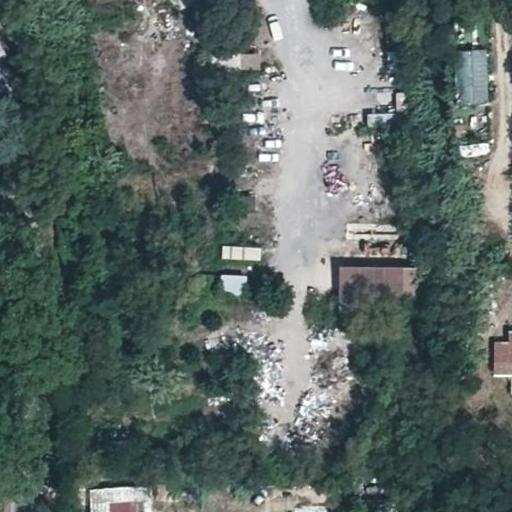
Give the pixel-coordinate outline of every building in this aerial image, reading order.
[(488,101),(485,44),(454,46),(456,102),(488,101)] [(221,65),(253,67),(254,54),(222,52),(221,65)] [(368,112),(368,125),(393,125),(393,112),(368,112)] [(221,258),(260,259),(261,245),(222,244),(221,258)] [(340,265),(339,295),(381,296),(382,267),(340,265)] [(420,269),(382,267),(381,296),(408,296),(419,297),(420,269)] [(213,274),(212,290),(247,292),(247,275),(213,274)] [(511,334),(494,334),(493,374),(511,374),(511,334)] [(158,498),(178,499),(178,485),(159,484),(158,498)]
